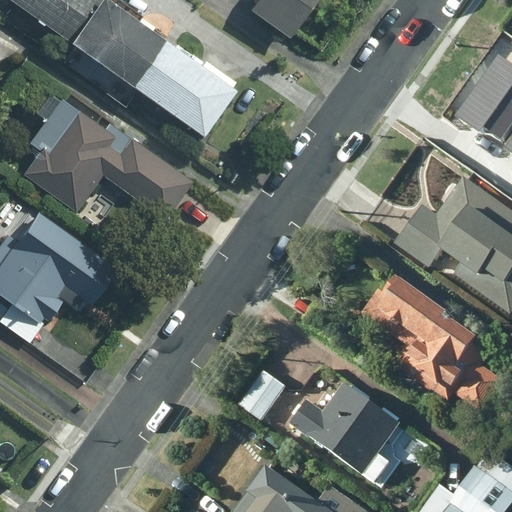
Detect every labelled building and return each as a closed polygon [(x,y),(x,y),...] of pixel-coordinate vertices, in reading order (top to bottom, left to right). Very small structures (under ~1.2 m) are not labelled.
[(93,0),(0,0),(0,7),(61,49),(93,0)] [(168,40),(108,0),(93,0),(61,49),(130,95),(168,40)] [(256,0),(244,15),(281,42),(313,0),(256,0)] [(237,87),(168,40),(130,95),(199,142),(237,87)] [(511,70),(500,62),(465,112),(504,139),(511,128),(511,70)] [(190,183),(82,103),(76,113),(42,88),(14,126),(27,135),(21,143),(33,151),(16,173),(70,213),(96,178),(159,224),(190,183)] [(511,211),(460,175),(434,213),(392,184),(365,222),(429,267),(433,261),(511,316),(511,211)] [(82,259),(14,212),(7,207),(0,216),(0,327),(27,346),(58,301),(65,306),(76,290),(65,282),(82,259)] [(507,359),(399,288),(373,327),(414,354),(401,373),(469,418),(507,359)] [(261,427),(286,391),(256,370),(231,406),(261,427)] [(323,371),(284,428),(359,479),(398,422),(323,371)] [(442,478),(419,511),(502,511),(511,498),(511,463),(505,459),(482,474),(472,467),(457,489),(442,478)] [(357,511),(332,494),(323,506),(272,471),(242,511),(357,511)]
